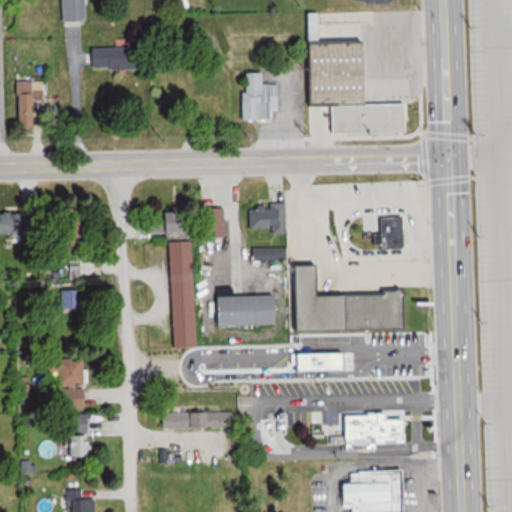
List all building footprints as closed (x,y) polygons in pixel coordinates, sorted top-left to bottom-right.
[(64,0),(65,21),(87,21),(87,0),(64,0)] [(317,106),(309,106),(309,134),(410,133),(410,103),(372,103),(372,41),(317,42),(317,106)] [(95,69),(150,69),(150,47),(95,47),(95,69)] [(281,111),(280,83),(265,83),(265,72),(248,73),(249,121),(274,121),(274,111),(281,111)] [(21,81),(21,127),(44,127),(44,81),(21,81)] [(252,204),(252,231),(287,231),(287,204),(252,204)] [(227,208),(205,208),(205,235),(227,235),(227,208)] [(195,210),(164,210),(164,222),(153,222),(153,233),(195,233),(195,210)] [(0,233),(35,233),(35,214),(0,213),(0,233)] [(85,214),(59,214),(59,246),(85,246),(85,214)] [(400,217),(401,249),(381,250),(380,218),(400,217)] [(198,347),(195,241),(171,242),(174,348),(198,347)] [(252,248),(252,258),(284,258),(284,248),(252,248)] [(303,329),(407,328),(407,293),(322,294),(322,265),(302,266),(303,329)] [(61,290),(61,310),(83,310),(83,290),(61,290)] [(281,296),(221,296),(221,324),(281,324),(281,296)] [(422,342),(266,345),(266,363),(336,362),(336,373),(422,371),(422,342)] [(60,358),(60,407),(87,407),(88,359),(60,358)] [(237,428),(237,412),(163,412),(163,428),(237,428)] [(344,417),(405,415),(406,444),(345,447),(344,417)] [(74,434),(74,456),(92,456),(92,434),(74,434)] [(401,471),(401,511),(353,511),(353,508),(343,509),(343,486),(350,485),(349,473),(401,471)] [(73,511),(98,511),(98,497),(73,497),(73,511)]
